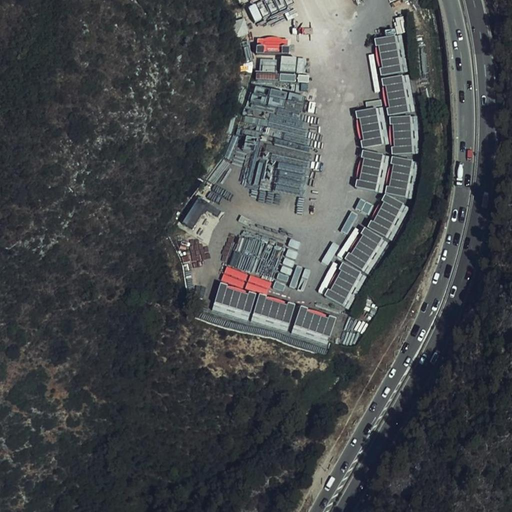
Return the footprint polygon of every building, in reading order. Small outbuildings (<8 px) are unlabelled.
[(292,0),(264,0),(248,7),(255,22),(295,5),(292,0)] [(325,297),(348,310),(365,280),(364,274),(370,273),(386,243),(386,240),(391,240),(409,208),(392,199),(412,197),(416,189),(414,157),(419,156),(416,114),(411,115),(405,40),(393,33),(385,33),(382,39),(376,39),(380,102),(354,104),(360,192),(382,191),(325,295),(325,297)] [(290,53),(289,37),(257,39),(258,55),(290,53)] [(278,70),(293,71),(294,58),(279,57),(278,70)] [(260,59),(260,71),(277,70),(277,58),(260,59)] [(183,222),(193,228),(208,206),(198,199),(183,222)] [(328,345),(336,317),(219,284),(211,312),(328,345)]
